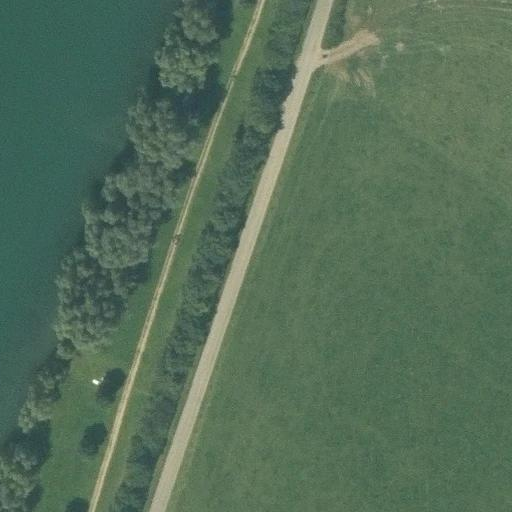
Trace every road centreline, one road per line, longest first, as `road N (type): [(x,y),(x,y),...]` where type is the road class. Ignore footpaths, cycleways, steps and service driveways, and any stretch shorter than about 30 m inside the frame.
road 1 (track): [(89,511),(260,0)]
road 2 (unclassified): [(148,511),(318,0)]
